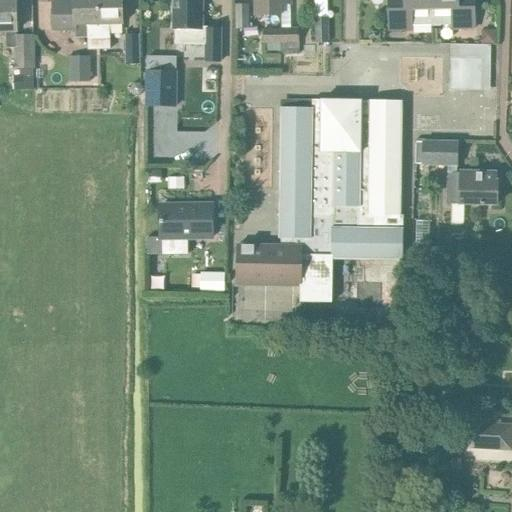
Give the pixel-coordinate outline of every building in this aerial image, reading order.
[(12,77),(13,91),(34,90),(33,68),(35,68),(34,34),(16,35),(16,31),(15,0),(0,0),(0,31),(5,32),(6,48),(13,48),(14,69),(18,69),(18,77),(12,77)] [(87,49),(99,49),(98,0),(73,0),(74,0),(53,1),(53,30),(77,30),(77,24),(87,24),(87,49)] [(98,0),(99,49),(109,50),(109,24),(123,24),(122,0),(98,0)] [(173,0),(173,28),(201,29),(201,0),(173,0)] [(280,16),(280,6),(279,0),(254,0),(255,17),(280,16)] [(386,0),(387,32),(413,32),(413,26),(431,25),(430,0),(386,0)] [(451,25),(451,30),(476,30),(475,0),(430,0),(431,25),(451,25)] [(249,29),(249,4),(235,4),(236,29),(249,29)] [(315,42),(328,42),(328,18),(314,18),(315,42)] [(221,62),(222,28),(204,28),(203,62),(221,62)] [(264,52),(280,52),(280,28),(262,28),(262,45),(264,45),(264,52)] [(280,52),(280,55),(299,54),(299,28),(280,28),(280,52)] [(140,64),(139,34),(125,35),(125,64),(140,64)] [(448,90),(489,91),(490,47),(449,46),(448,90)] [(90,82),(90,56),(68,56),(68,82),(90,82)] [(146,107),(178,108),(179,72),(146,72),(146,107)] [(300,301),(331,302),(332,259),(402,260),(402,229),(397,229),(398,217),(399,217),(400,215),(398,215),(400,102),(402,102),(402,101),(369,100),(369,107),(361,107),(361,100),(312,99),(312,107),(280,107),(278,238),(280,238),(280,245),(236,244),(236,285),(299,286),(300,301)] [(446,203),(496,204),(496,181),(495,181),(495,173),(460,172),(460,173),(457,173),(457,167),(458,167),(459,142),(422,141),(422,142),(417,142),(416,165),(422,165),(422,166),(447,167),(447,172),(446,203)] [(159,240),(214,240),(214,202),(159,202),(159,240)] [(200,293),(224,294),(225,273),(200,273),(200,293)] [(470,449),(511,450),(511,424),(471,422),(470,449)]
